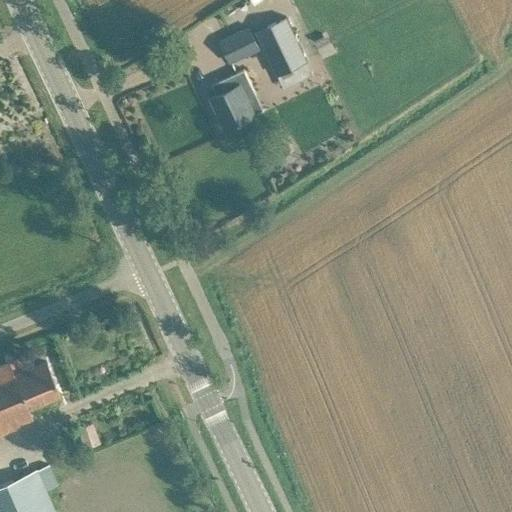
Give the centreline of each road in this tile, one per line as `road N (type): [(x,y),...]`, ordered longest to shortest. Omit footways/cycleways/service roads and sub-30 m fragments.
road 1 (tertiary): [(146,277),(15,0)]
road 2 (tertiary): [(261,511),(146,277)]
road 3 (unclassified): [(0,335),(146,277)]
